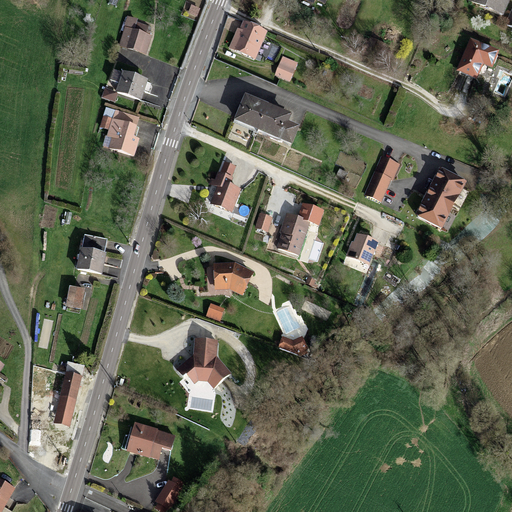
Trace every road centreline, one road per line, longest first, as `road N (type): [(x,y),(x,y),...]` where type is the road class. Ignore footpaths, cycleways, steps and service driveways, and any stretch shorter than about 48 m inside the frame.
road 1 (tertiary): [(69,492),(175,124)]
road 2 (unknown): [(189,84),(265,78),(318,86),(414,130),(473,170)]
road 3 (residential): [(381,71),(218,2)]
road 4 (tertiary): [(175,124),(218,2)]
road 5 (residential): [(289,175),(175,124)]
